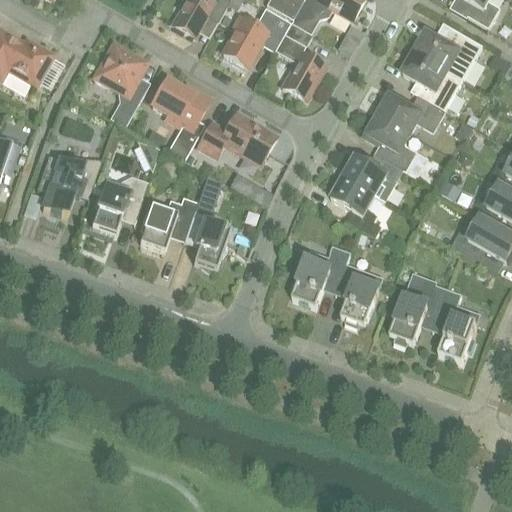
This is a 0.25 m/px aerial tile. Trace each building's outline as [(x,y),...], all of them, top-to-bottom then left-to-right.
[(230,5),(233,0),(218,0),(214,8),(199,0),(189,0),(172,30),(195,43),(206,22),(217,28),(230,5)] [(292,26),(306,0),(271,0),(266,10),(292,26)] [(327,21),(330,15),(351,27),(365,3),(360,0),(306,0),(292,26),(290,29),(309,39),(318,24),(327,21)] [(489,7),(492,0),(456,0),(475,10),(468,21),(489,33),(501,13),(489,7)] [(273,58),(275,56),(290,29),(264,14),(255,31),(239,22),(231,36),(234,38),(222,59),(247,73),(260,50),(273,58)] [(312,41),(309,39),(290,29),(275,56),(295,68),(282,93),(306,107),(326,72),(302,58),(312,41)] [(346,40),(358,46),(363,38),(351,31),(346,40)] [(0,34),(0,84),(1,85),(25,99),(31,89),(36,91),(54,60),(38,51),(37,51),(36,51),(35,51),(34,51),(33,52),(33,53),(32,53),(0,34)] [(463,85),(469,75),(481,54),(459,41),(453,52),(427,37),(424,42),(421,42),(416,50),(417,55),(415,58),(463,85)] [(113,48),(93,83),(128,102),(121,115),(132,121),(143,100),(133,94),(148,68),(113,48)] [(445,116),(463,85),(415,58),(413,61),(410,62),(405,70),(406,74),(403,79),(429,94),(423,104),(445,116)] [(205,130),(198,126),(210,104),(193,94),(192,94),(191,94),(190,95),(189,96),(189,97),(167,84),(151,111),(168,120),(166,124),(181,133),(167,157),(184,167),(205,130)] [(445,116),(423,104),(418,101),(411,112),(405,109),(406,106),(389,96),(381,110),(384,112),(379,120),(410,138),(415,129),(419,129),(433,136),(445,116)] [(224,149),(260,170),(277,142),(260,133),(259,135),(250,129),(251,128),(236,119),(226,136),(212,128),(198,152),(216,163),(224,149)] [(405,146),(410,138),(379,120),(374,129),(372,128),(364,141),(380,151),(382,148),(389,152),(382,163),(384,165),(403,176),(406,177),(417,157),(406,151),(405,146)] [(479,124),(472,120),(467,129),(474,133),(479,124)] [(45,145),(37,168),(42,169),(50,147),(45,145)] [(18,156),(0,149),(0,184),(0,183),(8,186),(18,156)] [(464,169),(469,168),(472,164),(471,160),(467,157),(462,158),(459,162),(460,167),(464,169)] [(189,159),(184,167),(190,170),(194,162),(189,159)] [(48,161),(36,196),(48,199),(42,215),(67,223),(74,202),(88,206),(102,166),(101,165),(48,162),(48,161)] [(403,176),(384,165),(378,174),(356,161),(351,170),(349,169),(341,181),(340,180),(340,181),(374,201),(385,207),(393,193),(403,176)] [(511,171),(500,167),(489,186),(500,193),(500,192),(511,199),(511,171)] [(368,212),(374,201),(340,181),(340,182),(334,195),(336,196),(331,204),(353,217),(347,226),(375,242),(381,231),(373,227),(377,220),(369,216),(368,212)] [(132,188),(124,185),(112,191),(106,189),(100,208),(94,211),(97,217),(91,232),(115,240),(121,222),(125,221),(126,219),(137,223),(149,188),(134,183),(132,188)] [(458,195),(445,188),(440,197),(452,204),(458,195)] [(272,198),(257,189),(250,200),(267,210),(272,198)] [(429,191),(426,198),(427,200),(431,203),(436,195),(429,191)] [(511,199),(500,192),(500,193),(493,205),(481,200),(470,219),(481,226),(482,225),(498,234),(504,223),(511,227),(511,199)] [(186,240),(187,238),(194,217),(197,208),(182,203),(180,209),(170,206),(166,216),(153,211),(150,219),(146,218),(140,236),(143,238),(139,249),(164,257),(172,235),(186,240)] [(194,217),(187,238),(198,242),(195,252),(199,253),(193,268),(197,269),(209,277),(211,274),(216,276),(220,265),(228,254),(224,251),(230,236),(221,232),(217,225),(194,217)] [(511,242),(498,234),(482,225),(481,226),(475,237),(462,232),(451,252),(478,268),(485,256),(506,268),(506,266),(508,267),(511,261),(511,242)] [(326,289),(338,293),(347,269),(351,258),(333,251),(328,263),(311,256),(306,267),(301,280),(298,278),(293,291),(297,292),(292,304),(316,314),(326,289)] [(365,332),(384,283),(347,269),(338,293),(350,298),(341,323),(347,325),(345,329),(358,333),(359,330),(365,332)] [(435,330),(449,295),(435,289),(431,301),(408,292),(390,341),(396,343),(394,347),(407,352),(408,348),(414,350),(423,325),(435,330)] [(481,320),(475,317),(458,311),(462,300),(449,295),(435,330),(448,335),(438,359),(463,368),(467,356),(471,358),(476,345),(472,344),(477,331),(481,320)] [(382,305),(379,313),(385,316),(388,307),(382,305)]
